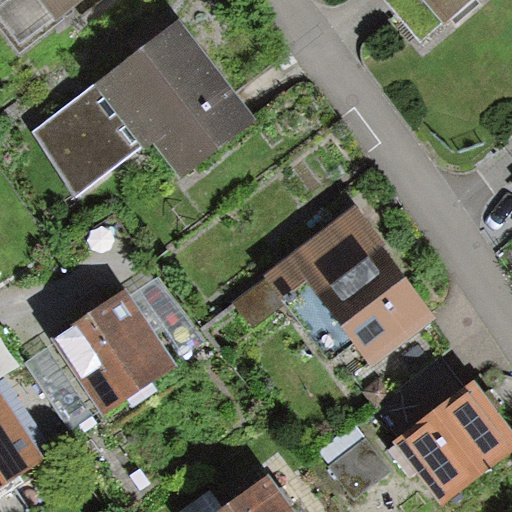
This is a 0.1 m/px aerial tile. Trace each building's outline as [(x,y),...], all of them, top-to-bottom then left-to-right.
[(6,0),(0,5),(0,20),(20,46),(80,0),(6,0)] [(383,0),(415,45),(479,0),(383,0)] [(257,120),(180,23),(98,84),(145,146),(156,139),(183,178),(257,120)] [(145,146),(98,84),(35,131),(77,198),(145,146)] [(374,367),(436,321),(355,213),(269,278),(287,302),(333,362),(357,344),(374,367)] [(287,302),(269,278),(234,303),(252,327),(287,302)] [(182,367),(130,288),(53,339),(105,417),(182,367)] [(511,450),(511,438),(471,385),(391,447),(438,508),(511,450)] [(0,486),(43,458),(0,393),(0,486)] [(366,436),(328,464),(353,498),(391,469),(366,436)] [(291,511),(268,479),(221,511),(291,511)]
